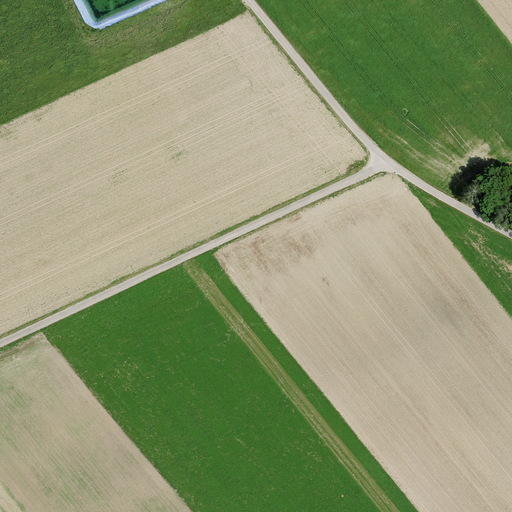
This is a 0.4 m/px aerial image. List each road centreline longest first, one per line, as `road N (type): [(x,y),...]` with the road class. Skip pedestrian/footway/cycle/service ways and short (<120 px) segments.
road 1 (track): [(0,344),(388,163)]
road 2 (unclassified): [(248,0),(388,163),(511,234)]
